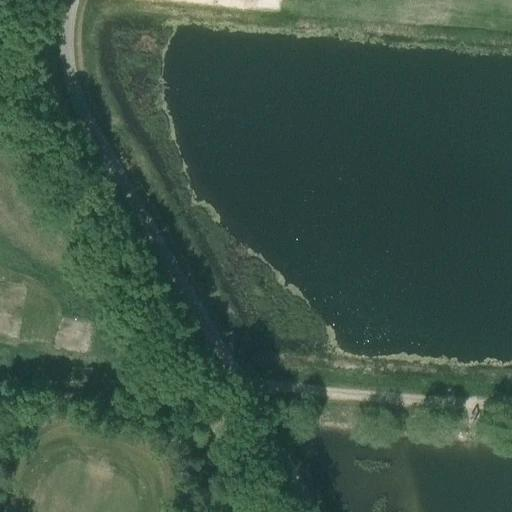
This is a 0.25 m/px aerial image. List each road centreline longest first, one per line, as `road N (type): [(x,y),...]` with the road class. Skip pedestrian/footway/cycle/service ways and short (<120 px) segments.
road 1 (track): [(73,0),(65,64),(81,112),(237,382)]
road 2 (track): [(237,382),(511,405)]
road 3 (track): [(0,389),(237,382)]
road 4 (track): [(311,511),(237,382)]
